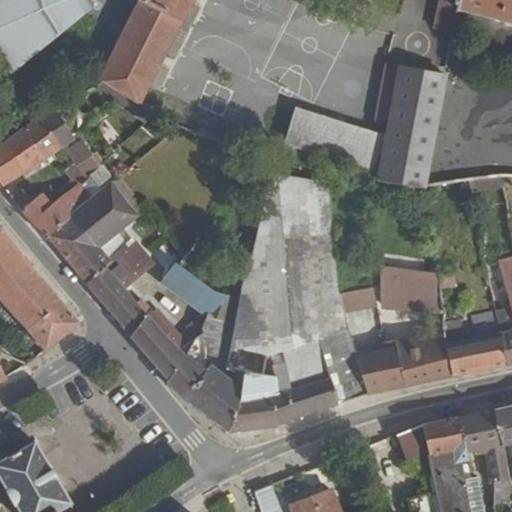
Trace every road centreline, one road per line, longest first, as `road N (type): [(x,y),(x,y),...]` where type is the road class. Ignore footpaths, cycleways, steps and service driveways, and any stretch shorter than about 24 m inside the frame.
road 1 (tertiary): [(224,469),(511,382)]
road 2 (residential): [(224,469),(106,341)]
road 3 (residential): [(0,205),(106,341)]
road 4 (residential): [(106,341),(0,399)]
